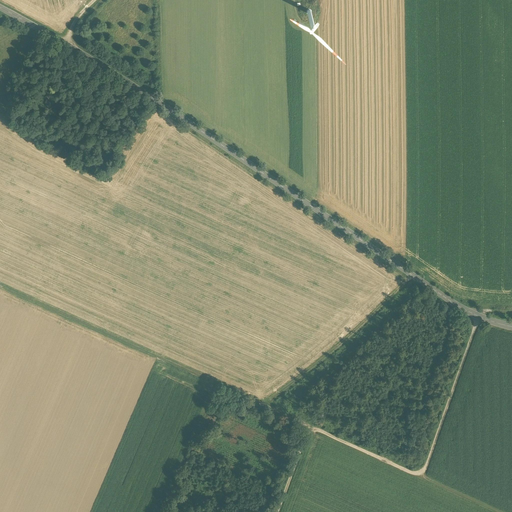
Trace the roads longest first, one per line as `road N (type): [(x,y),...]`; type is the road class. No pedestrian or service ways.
road 1 (tertiary): [(511,328),(463,310),(184,120),(0,9)]
road 2 (track): [(309,426),(0,286)]
road 3 (track): [(277,511),(309,426),(421,477)]
road 4 (track): [(271,409),(418,279)]
road 5 (track): [(421,477),(477,318)]
road 6 (track): [(161,511),(214,384)]
